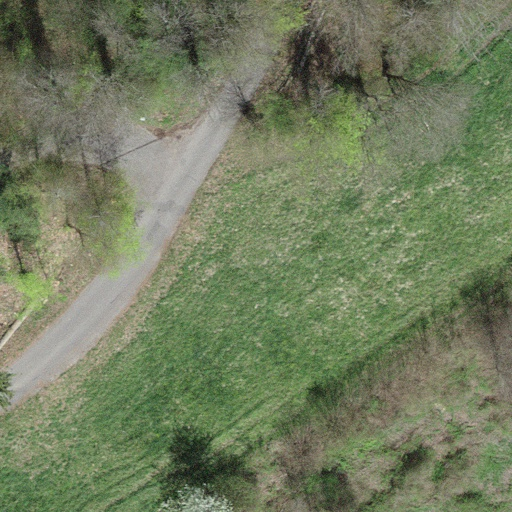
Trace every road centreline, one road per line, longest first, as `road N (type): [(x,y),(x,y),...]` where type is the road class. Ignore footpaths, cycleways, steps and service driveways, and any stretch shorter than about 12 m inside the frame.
road 1 (unclassified): [(0,396),(84,323),(118,280),(285,0)]
road 2 (track): [(188,168),(309,133),(430,57),(495,0)]
road 3 (track): [(188,168),(115,144),(0,152)]
